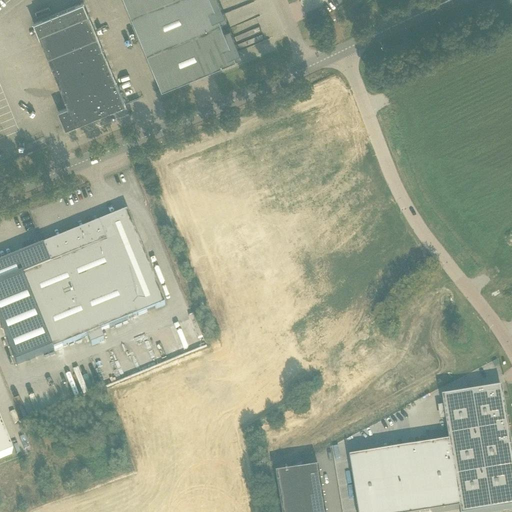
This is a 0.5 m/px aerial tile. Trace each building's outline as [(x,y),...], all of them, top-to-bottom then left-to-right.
[(125,0),(158,80),(162,89),(241,56),(240,51),(239,52),(229,28),(224,30),(221,21),(226,19),(224,14),(223,15),(217,0),(125,0)] [(58,110),(66,128),(124,104),(121,95),(88,14),(83,2),(34,22),(39,34),(67,107),(58,110)] [(208,350),(4,432),(36,511),(238,511),(269,500),(255,467),(383,415),(351,335),(368,328),(372,337),(425,316),(344,115),(291,137),(335,246),(318,253),(301,210),(173,262),(208,350)] [(51,265),(23,277),(53,351),(88,337),(92,347),(104,342),(100,332),(165,306),(131,222),(128,213),(44,247),(51,265)] [(44,247),(0,264),(0,324),(17,366),(53,351),(27,286),(23,277),(51,265),(44,247)] [(449,444),(349,460),(357,511),(452,511),(460,511),(500,511),(511,510),(511,451),(510,439),(509,439),(501,394),(497,392),(492,392),(492,391),(442,399),(449,444)] [(405,406),(408,418),(416,416),(413,404),(405,406)] [(0,458),(11,454),(0,426),(0,458)] [(326,511),(319,469),(276,476),(281,511),(326,511)]
